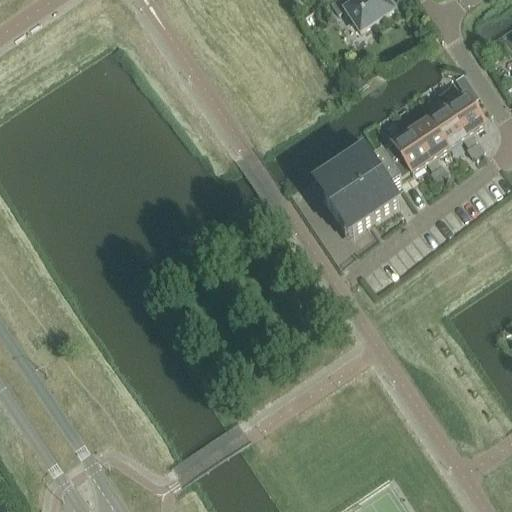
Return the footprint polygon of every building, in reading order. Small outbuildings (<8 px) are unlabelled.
[(394,16),(389,8),(392,6),(388,0),(367,0),(358,6),(354,0),(345,0),(332,9),(339,20),(346,15),(361,38),(394,16)] [(487,131),(466,99),(447,112),(468,143),(464,146),(470,155),(468,156),(474,164),(485,157),(479,148),(478,149),(472,141),(487,131)] [(468,143),(447,112),(429,124),(450,155),(464,146),(468,143)] [(450,155),(429,124),(411,136),(432,167),(428,170),(434,178),(432,179),(438,188),(449,180),(443,172),(442,173),(436,164),(450,155)] [(432,167),(411,136),(392,148),(413,180),(428,170),(432,167)] [(400,212),(392,201),(403,194),(384,165),(373,172),(365,161),(319,192),(353,243),(400,212)]
